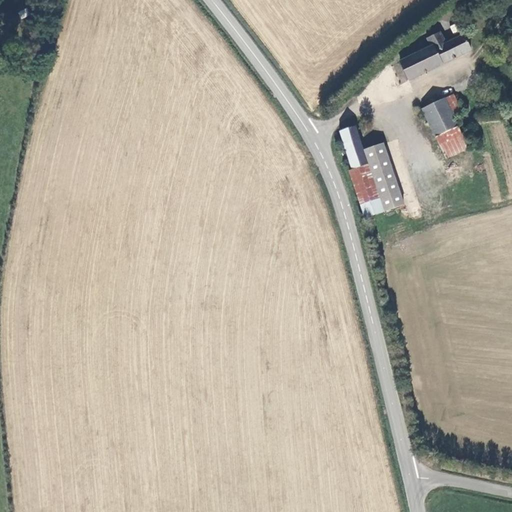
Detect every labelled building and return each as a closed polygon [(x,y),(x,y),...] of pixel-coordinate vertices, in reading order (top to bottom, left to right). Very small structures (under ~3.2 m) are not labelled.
[(424,37),(430,48),(399,63),(408,79),(470,48),(463,32),(450,39),(444,27),(424,37)] [(511,66),(510,54),(494,56),(496,67),(511,66)] [(460,111),(453,94),(443,98),(453,116),(460,111)] [(458,126),(453,116),(443,98),(421,110),(435,137),(458,126)] [(446,158),(468,145),(458,126),(435,137),(446,158)] [(341,132),(353,171),(369,166),(364,151),(356,127),(341,132)] [(404,207),(385,145),(364,151),(369,166),(384,213),(404,207)] [(349,173),(365,219),(384,213),(369,166),(353,171),(349,173)]
